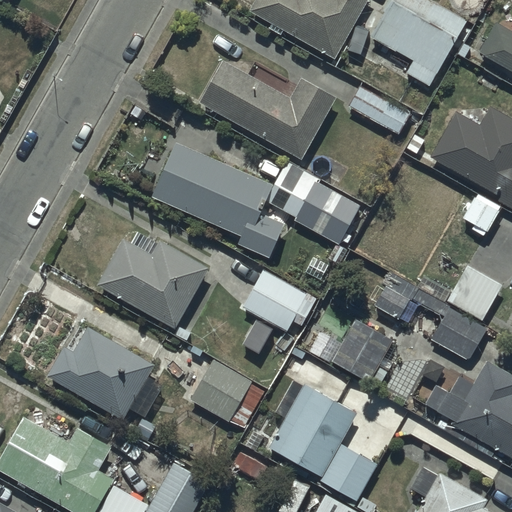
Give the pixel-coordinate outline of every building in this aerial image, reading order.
[(253,0),(249,8),(272,20),(269,26),(282,33),(285,28),(334,55),(364,0),(253,0)] [(474,22),(435,0),(389,0),(371,33),(412,56),(405,69),(430,84),(460,30),(467,34),(474,22)] [(511,30),(495,21),(480,50),(511,67),(511,30)] [(280,88),(222,57),(198,101),(302,156),(335,94),(301,76),(297,85),(285,78),(280,88)] [(409,111),(359,82),(347,102),(400,132),(407,118),(415,123),(421,112),(411,107),(409,111)] [(511,116),(489,103),(479,121),(456,109),(431,155),(481,182),(463,215),(476,223),(473,227),(487,234),(504,203),(511,207),(511,116)] [(271,181),(174,138),(150,193),(240,233),(236,241),(268,255),(284,219),(259,208),(271,181)] [(320,176),(286,158),(265,199),(296,215),(295,217),(339,240),(360,202),(318,180),(320,176)] [(210,265),(159,238),(157,240),(137,229),(131,240),(122,235),(96,282),(177,326),(210,265)] [(501,282),(467,263),(452,290),(440,283),(434,293),(392,270),(384,285),(378,282),(371,295),(377,299),(375,302),(409,320),(419,303),(443,316),(432,336),(471,358),(488,327),(479,322),(501,282)] [(315,294),(263,267),(243,305),(288,328),(294,317),(302,321),(315,294)] [(392,337),(357,316),(333,358),(369,378),(371,375),(382,382),(388,370),(377,364),(392,337)] [(154,361),(88,323),(83,332),(76,328),(71,336),(68,335),(47,372),(123,416),(154,361)] [(251,378),(215,358),(194,397),(231,417),(232,416),(246,424),(264,389),(250,381),(251,378)] [(511,371),(486,358),(473,381),(459,373),(450,390),(437,383),(427,401),(454,416),(451,422),(511,455),(511,371)] [(357,410),(304,381),(269,443),(323,474),(320,478),(357,498),(377,461),(340,440),(357,410)] [(70,440),(23,415),(0,457),(0,468),(79,511),(92,511),(113,475),(99,467),(112,444),(78,425),(70,440)] [(187,511),(206,480),(174,461),(144,511),(187,511)] [(438,472),(424,464),(412,486),(427,494),(417,511),(497,511),(482,503),(486,496),(439,469),(438,472)] [(142,511),(148,502),(113,482),(96,511),(142,511)] [(361,511),(326,492),(315,511),(361,511)] [(19,511),(0,501),(0,511),(19,511)]
